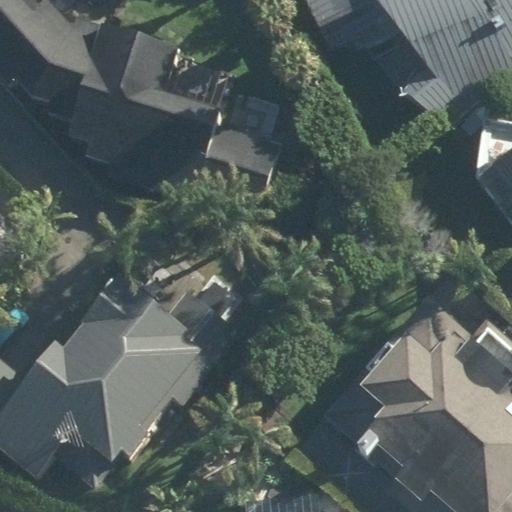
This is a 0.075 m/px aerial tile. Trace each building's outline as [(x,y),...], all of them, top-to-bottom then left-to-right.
[(0,0),(0,95),(68,165),(66,171),(253,225),(272,160),(211,142),(215,127),(159,111),(175,59),(65,26),(62,38),(24,0),(0,0)] [(511,0),(298,0),(327,61),(343,54),(351,72),(384,56),(426,146),(511,76),(511,0)] [(511,156),(467,190),(511,250),(511,156)] [(169,335),(121,287),(21,388),(0,366),(0,459),(35,494),(61,468),(93,499),(237,354),(193,310),(169,335)] [(511,511),(511,368),(474,335),(461,350),(417,312),(301,444),(378,511),(511,511)]
